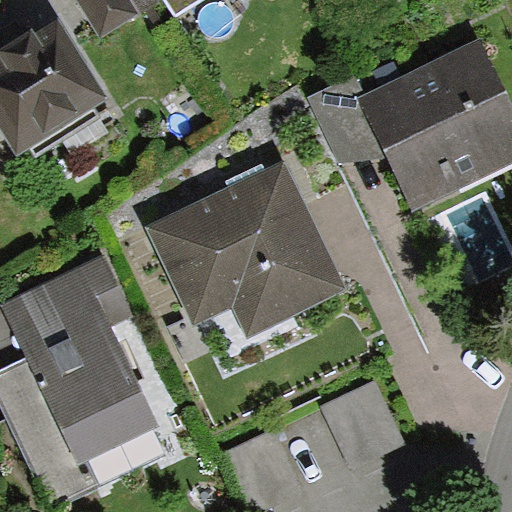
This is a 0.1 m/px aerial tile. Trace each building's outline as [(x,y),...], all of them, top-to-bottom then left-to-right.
[(116,0),(128,21),(157,5),(153,0),(116,0)] [(170,0),(184,20),(213,0),(170,0)] [(0,54),(0,149),(11,169),(102,116),(50,26),(0,54)] [(381,137),(414,207),(511,159),(511,116),(483,55),(372,107),(360,82),(313,105),(338,157),(381,137)] [(158,235),(200,320),(236,302),(253,336),(339,293),(280,174),(158,235)] [(101,256),(0,301),(0,314),(20,360),(0,368),(0,410),(34,485),(154,431),(106,325),(128,316),(101,256)] [(372,385),(323,409),(349,464),(399,440),(372,385)] [(280,432),(223,456),(247,511),(248,511),(304,489),(280,432)]
